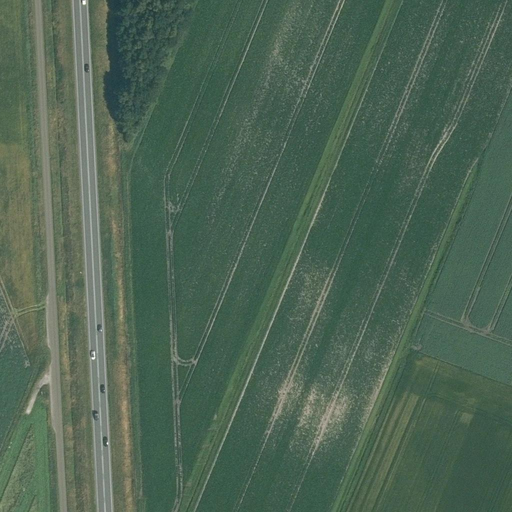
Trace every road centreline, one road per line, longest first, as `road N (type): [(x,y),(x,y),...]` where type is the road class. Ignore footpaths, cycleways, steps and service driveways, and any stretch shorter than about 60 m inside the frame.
road 1 (trunk): [(104,511),(80,0)]
road 2 (unclassified): [(61,511),(37,0)]
